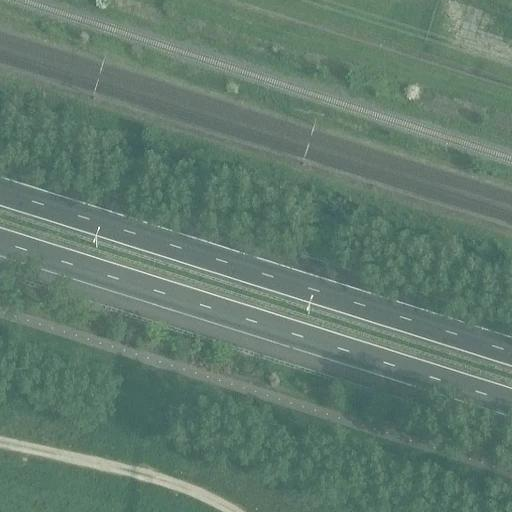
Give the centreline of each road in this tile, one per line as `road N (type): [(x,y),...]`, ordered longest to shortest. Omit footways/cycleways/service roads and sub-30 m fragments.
road 1 (motorway): [(0,240),(511,402)]
road 2 (motorway): [(511,353),(0,192)]
